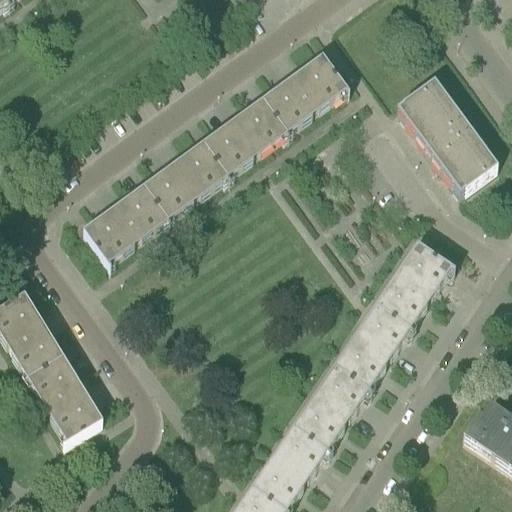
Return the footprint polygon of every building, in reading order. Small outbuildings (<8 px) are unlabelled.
[(0,0),(0,8),(8,19),(9,19),(5,14),(23,0),(0,0)] [(8,19),(0,8),(0,16),(4,14),(8,20),(8,19)] [(321,71),(261,115),(288,150),(284,145),(342,102),(346,108),(347,107),(321,71)] [(396,123),(415,149),(418,147),(442,180),(439,182),(458,207),(464,204),(495,181),(433,95),(401,118),(402,119),(396,123)] [(261,115),(202,158),(228,194),(229,194),(225,188),(283,145),(287,151),(288,150),(261,115)] [(202,158),(142,202),(168,238),(169,237),(165,232),(224,189),(228,194),(202,158)] [(168,238),(142,202),(82,246),(108,282),(109,281),(105,276),(164,233),(168,238)] [(417,261),(377,321),(411,345),(411,344),(406,340),(446,281),(452,285),(452,284),(416,259),(415,260),(417,261)] [(22,394),(23,395),(61,372),(22,309),(0,322),(0,344),(28,391),(22,394)] [(377,321),(335,382),(370,406),(370,405),(364,401),(405,341),(411,345),(377,321)] [(61,372),(23,395),(29,392),(67,454),(61,458),(62,459),(100,436),(61,372)] [(335,382),(294,443),(328,467),(328,466),(323,462),(364,402),(369,406),(370,406),(335,382)] [(511,432),(485,414),(461,449),(511,483),(511,432)] [(294,443),(252,504),(263,511),(289,511),(322,463),(328,467),(294,443)]
